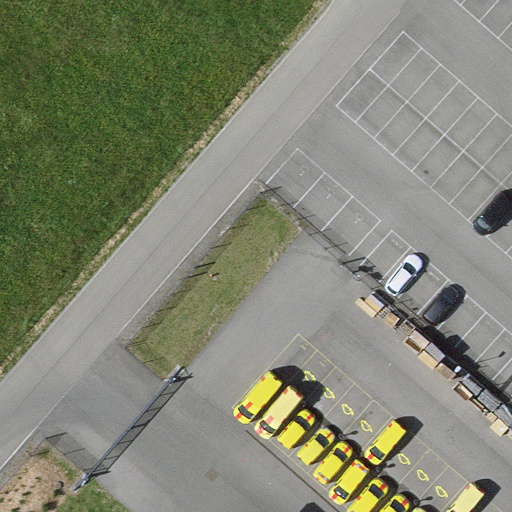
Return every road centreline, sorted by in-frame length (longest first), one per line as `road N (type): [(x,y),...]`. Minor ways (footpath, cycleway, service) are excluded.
road 1 (unclassified): [(0,429),(371,0)]
road 2 (unknown): [(211,484),(61,357)]
